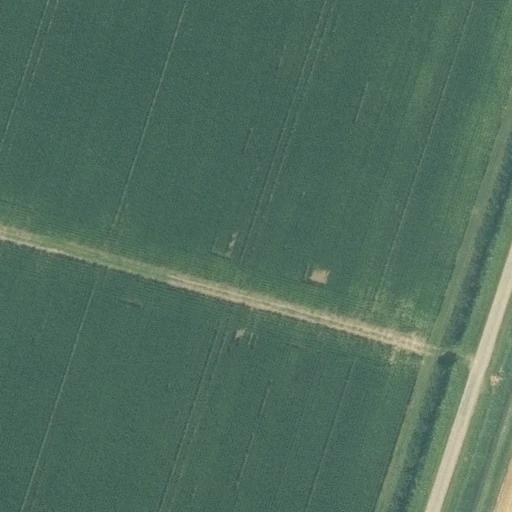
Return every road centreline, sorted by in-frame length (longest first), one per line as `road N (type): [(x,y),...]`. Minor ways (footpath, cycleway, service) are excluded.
road 1 (track): [(477,368),(0,236)]
road 2 (track): [(511,106),(380,511)]
road 3 (unclassified): [(430,511),(511,260)]
